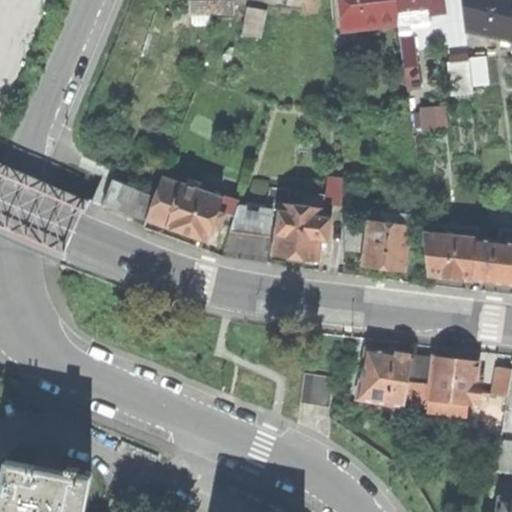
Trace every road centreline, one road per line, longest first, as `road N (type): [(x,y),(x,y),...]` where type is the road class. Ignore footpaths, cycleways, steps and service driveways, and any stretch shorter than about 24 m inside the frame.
road 1 (tertiary): [(0,195),(235,289),(511,324)]
road 2 (unclassified): [(213,428),(65,366),(30,342),(11,312),(4,272),(30,140)]
road 3 (unclassified): [(363,511),(335,480),(213,428)]
road 4 (unclassified): [(88,0),(30,140)]
road 5 (residential): [(0,442),(29,426),(128,458)]
